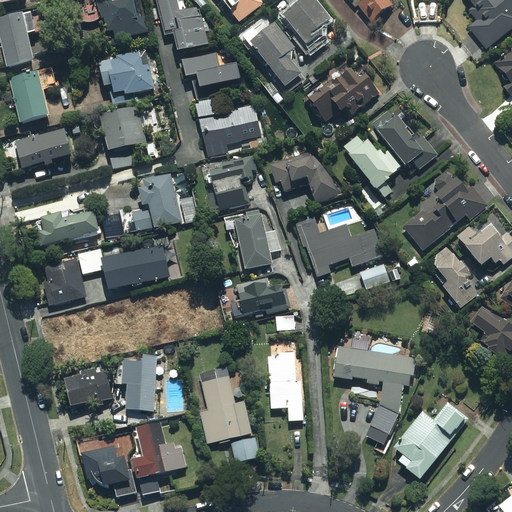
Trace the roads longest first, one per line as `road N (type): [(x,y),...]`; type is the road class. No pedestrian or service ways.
road 1 (tertiary): [(50,497),(0,289)]
road 2 (residential): [(422,64),(511,180)]
road 3 (residential): [(206,511),(286,500),(345,511)]
